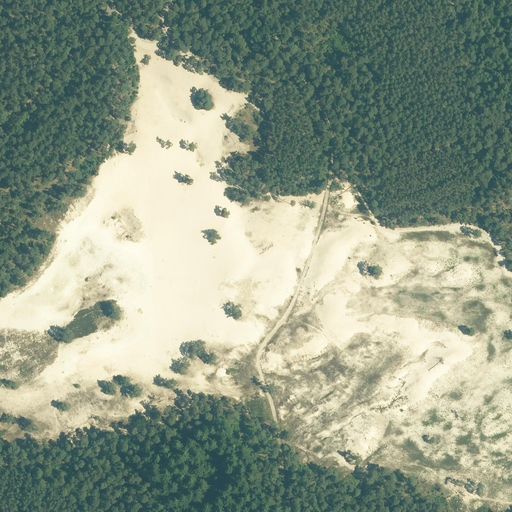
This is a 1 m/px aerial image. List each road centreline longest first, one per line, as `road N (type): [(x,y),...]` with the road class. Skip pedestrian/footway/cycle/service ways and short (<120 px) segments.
road 1 (track): [(327,190),(295,300),(253,358),(273,414),(291,511)]
road 2 (track): [(254,5),(318,102),(330,133),(329,174)]
road 3 (track): [(511,125),(350,178)]
road 4 (unclassified): [(0,136),(110,10)]
